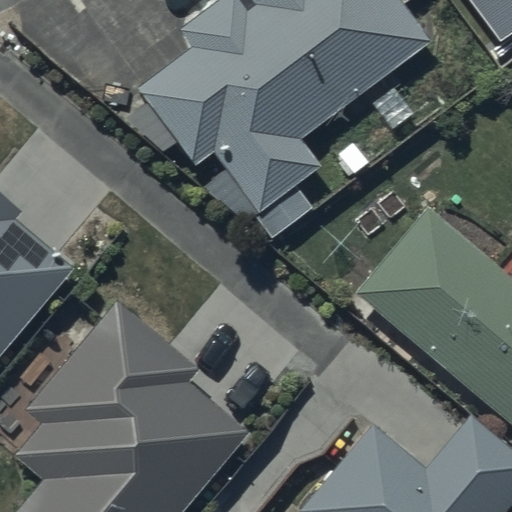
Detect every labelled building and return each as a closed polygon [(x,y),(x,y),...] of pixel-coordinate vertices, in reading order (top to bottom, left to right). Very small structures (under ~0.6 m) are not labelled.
[(196,0),(169,19),(183,39),(129,77),(184,154),(205,140),(248,200),(309,156),(290,129),(423,34),(398,0),(196,0)] [(511,0),(461,0),(487,34),(511,14),(511,0)] [(0,329),(58,261),(3,214),(10,205),(0,196),(0,329)] [(511,267),(507,273),(421,199),(349,283),(511,422),(511,425),(506,432),(511,436),(511,267)] [(28,471),(0,503),(0,511),(158,511),(236,423),(177,372),(185,363),(104,293),(12,399),(30,414),(1,448),(28,471)] [(291,511),(495,511),(511,492),(511,460),(458,415),(413,468),(361,425),(289,510),(291,511)]
